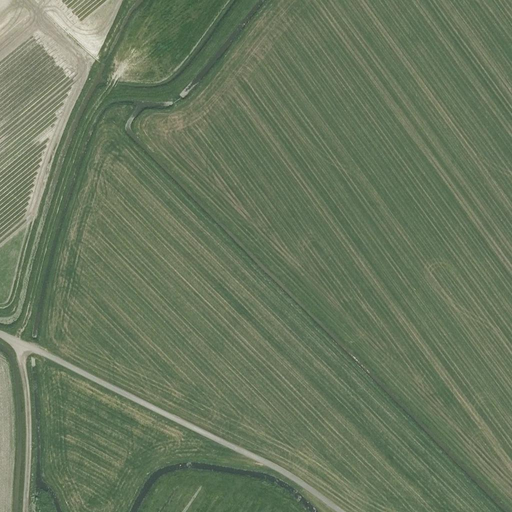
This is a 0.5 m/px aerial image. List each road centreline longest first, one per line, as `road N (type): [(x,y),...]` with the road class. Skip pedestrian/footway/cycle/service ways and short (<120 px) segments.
road 1 (track): [(26,511),(27,387),(19,338),(80,134),(120,66)]
road 2 (unclassified): [(339,511),(288,474),(0,334)]
